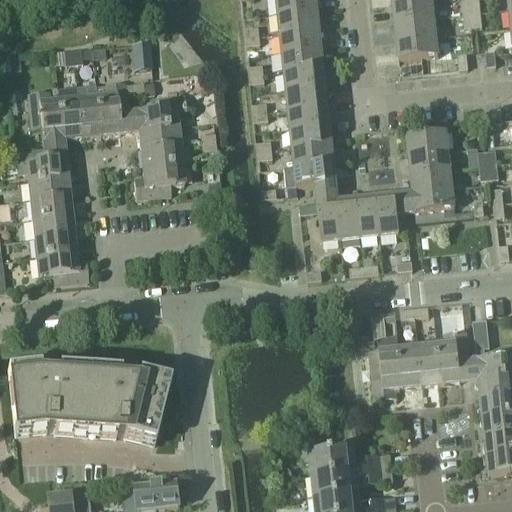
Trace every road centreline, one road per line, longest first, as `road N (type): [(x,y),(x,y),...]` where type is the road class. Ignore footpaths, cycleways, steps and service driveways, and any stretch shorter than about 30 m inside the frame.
road 1 (residential): [(188,303),(234,297),(290,309),(511,285)]
road 2 (residential): [(511,92),(367,104),(355,0)]
road 3 (residential): [(209,511),(188,303)]
road 4 (residential): [(112,310),(105,246),(197,236)]
